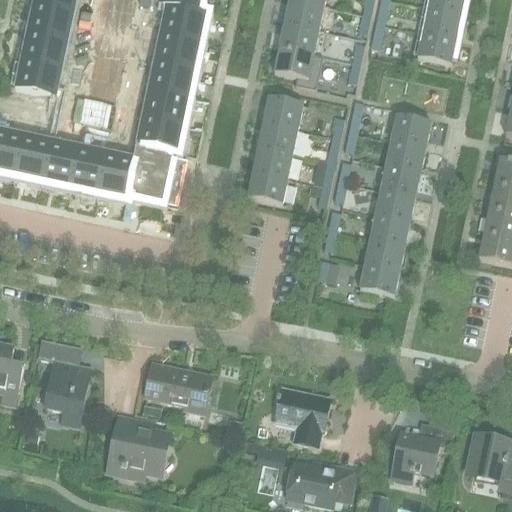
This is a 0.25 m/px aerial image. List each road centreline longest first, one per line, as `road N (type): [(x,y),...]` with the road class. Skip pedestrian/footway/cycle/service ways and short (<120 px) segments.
road 1 (residential): [(511,393),(0,308)]
road 2 (residential): [(180,256),(0,217)]
